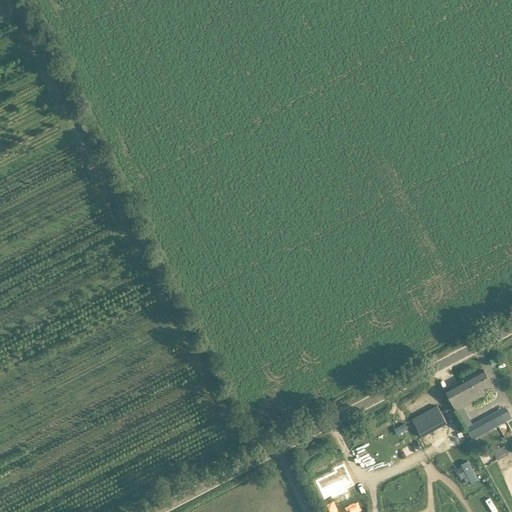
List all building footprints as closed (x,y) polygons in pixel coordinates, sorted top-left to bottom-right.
[(445,391),(450,400),(456,411),(486,395),(483,390),(493,385),(485,370),(445,391)] [(412,419),(422,437),(447,423),(437,406),(412,419)] [(466,428),(472,441),(506,422),(499,410),(466,428)] [(498,460),(509,454),(504,446),(493,452),(498,460)] [(479,480),(468,461),(461,465),(468,477),(464,479),(466,482),(470,480),(472,484),(479,480)] [(350,495),(340,476),(332,480),(334,483),(314,494),(323,509),(350,495)] [(496,504),(490,493),(485,496),(491,507),(496,504)]
